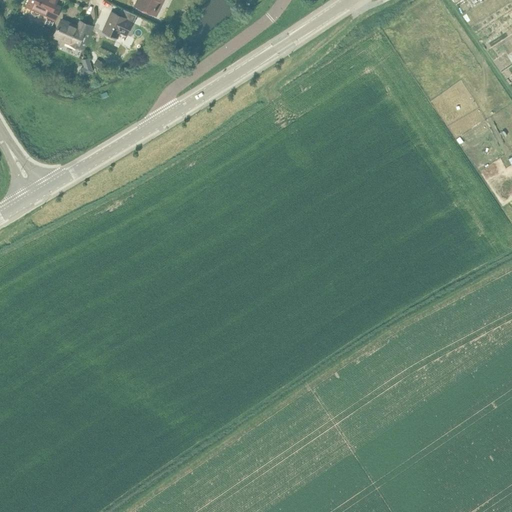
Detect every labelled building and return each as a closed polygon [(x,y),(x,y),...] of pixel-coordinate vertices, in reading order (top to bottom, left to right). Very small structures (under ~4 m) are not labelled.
[(28,0),(28,1),(26,5),(47,15),(47,17),(55,21),(61,7),(55,4),(56,0),(28,0)] [(156,15),(163,0),(137,0),(135,6),(144,10),(156,15)] [(111,11),(102,31),(118,38),(120,32),(127,35),(133,20),(135,15),(126,11),(124,17),(111,11)] [(78,27),(76,26),(61,20),(57,29),(54,36),(83,49),(93,27),(80,21),(78,27)] [(99,69),(103,64),(98,59),(93,65),(99,69)]
